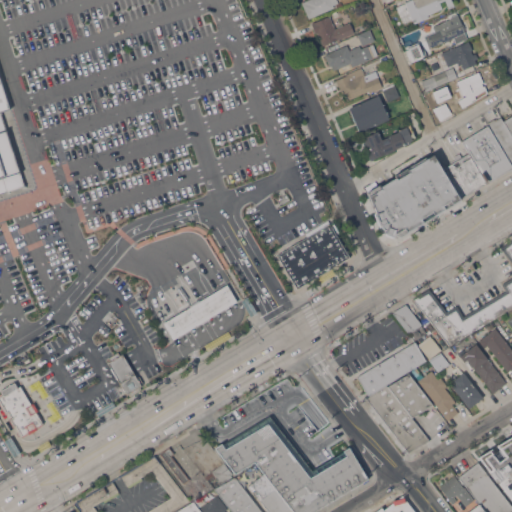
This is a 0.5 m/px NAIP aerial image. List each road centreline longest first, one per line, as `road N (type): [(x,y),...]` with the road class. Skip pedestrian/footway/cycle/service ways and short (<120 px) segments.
road 1 (residential): [(264,0),(386,285)]
road 2 (residential): [(511,408),(338,511)]
road 3 (secondary): [(190,402),(41,489)]
road 4 (residential): [(295,340),(402,473)]
